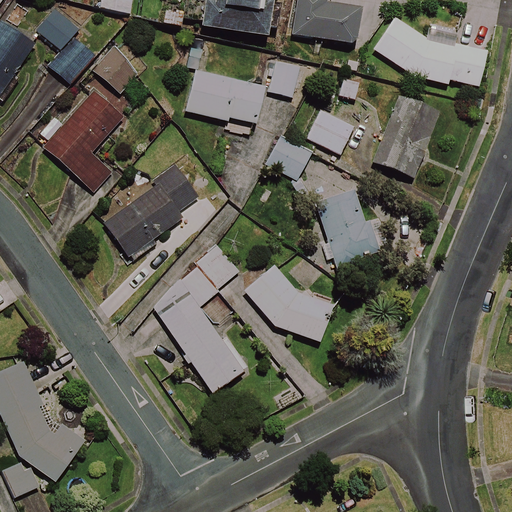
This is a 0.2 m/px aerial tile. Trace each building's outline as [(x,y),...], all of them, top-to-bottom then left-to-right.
[(129,0),(99,0),(98,14),(127,18),(129,0)] [(216,0),(216,3),(202,1),(197,33),(263,43),(264,32),(274,33),(278,0),(216,0)] [(322,8),(323,0),(295,0),(288,38),(351,49),(357,14),(322,8)] [(78,31),(52,10),(33,35),(59,55),(78,31)] [(412,81),(446,90),(449,86),(476,89),(483,53),(451,50),(453,45),(425,35),(422,42),(392,18),(370,54),(412,81)] [(32,46),(0,25),(0,105),(0,106),(15,83),(10,80),(32,46)] [(93,58),(76,43),(51,73),(68,87),(93,58)] [(135,80),(112,54),(91,73),(115,99),(135,80)] [(297,70),(273,65),(266,95),(290,101),(297,70)] [(261,90),(191,74),(182,115),(252,131),(261,90)] [(357,87),(342,83),(337,99),(352,104),(357,87)] [(391,95),(379,90),(371,111),(383,116),(391,95)] [(118,122),(90,97),(64,127),(49,115),(27,141),(93,198),(109,178),(87,159),(118,122)] [(436,117),(396,100),(369,166),(409,182),(436,117)] [(351,130),(319,113),(304,141),(337,158),(351,130)] [(309,156),(279,140),(264,167),(294,184),(309,156)] [(209,187),(186,159),(130,207),(128,204),(99,229),(128,263),(179,219),(176,215),(209,187)] [(362,228),(351,193),(313,206),(336,273),(357,266),(356,261),(385,251),(376,223),(362,228)] [(241,275),(220,245),(191,266),(193,269),(145,303),(212,397),(246,373),(223,340),(220,342),(195,307),(241,275)] [(296,297),(270,270),(262,276),(242,295),(272,329),(316,346),(330,310),(296,297)] [(3,283),(0,284),(0,312),(16,301),(3,283)] [(0,471),(0,478),(10,502),(36,491),(38,494),(53,488),(80,448),(64,422),(54,428),(33,395),(59,379),(41,349),(0,373),(0,430),(15,464),(0,471)]
